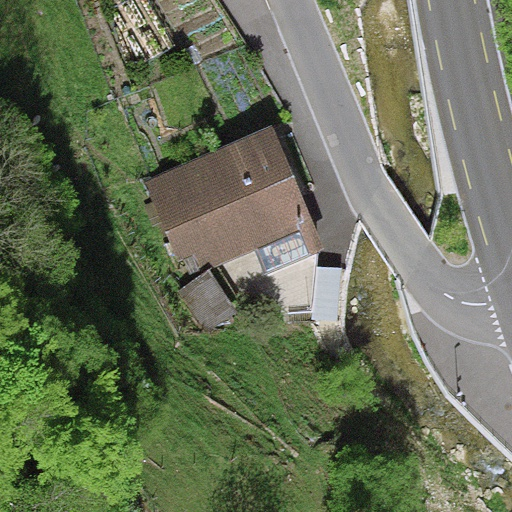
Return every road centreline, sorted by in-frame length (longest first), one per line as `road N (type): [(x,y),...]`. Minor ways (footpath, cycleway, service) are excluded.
road 1 (unclassified): [(511,296),(466,303),(419,263),(372,197),(290,0)]
road 2 (secondary): [(511,237),(451,0)]
